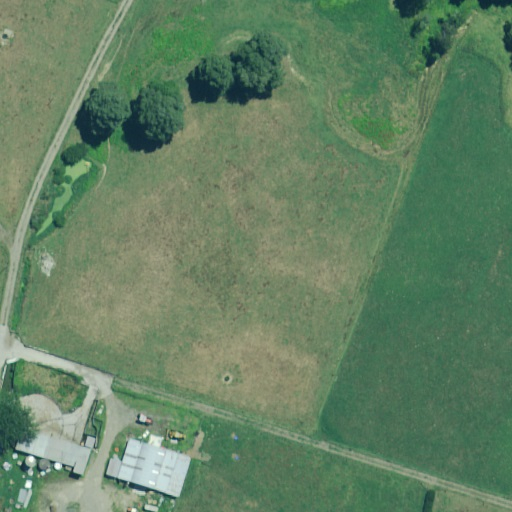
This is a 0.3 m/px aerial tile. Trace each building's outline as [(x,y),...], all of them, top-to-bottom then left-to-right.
[(104,411),(95,408),(91,421),(101,424),(104,411)] [(51,460),(55,461),(53,469),(62,471),(63,469),(72,472),(82,475),(90,450),(22,430),(16,450),(41,457),(51,460)] [(132,482),(143,444),(129,440),(122,462),(111,459),(106,475),(132,482)] [(143,444),(132,482),(178,497),(190,459),(143,444)] [(39,459),(26,455),(21,470),(34,474),(39,459)] [(51,460),(41,457),(38,469),(48,472),(51,460)]
